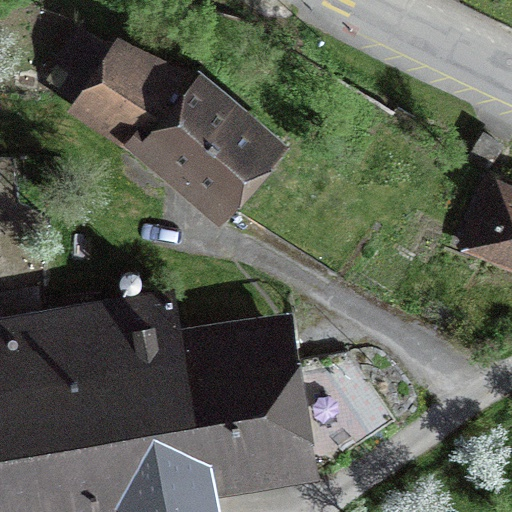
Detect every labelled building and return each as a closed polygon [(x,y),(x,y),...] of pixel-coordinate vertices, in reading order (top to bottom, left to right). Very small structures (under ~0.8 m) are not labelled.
[(196,84),(115,48),(72,111),(133,142),(220,216),(272,149),(196,84)] [(482,130),(474,149),(496,159),(505,140),(482,130)] [(511,184),(487,176),(466,231),(511,248),(511,184)] [(133,285),(137,284),(140,281),(141,278),(142,275),(142,271),(140,268),(138,265),(135,263),(131,263),(127,263),(124,265),(121,268),(120,272),(120,275),(121,279),(123,282),(126,284),(130,285),(133,285)] [(203,511),(199,484),(303,466),(280,330),(168,349),(161,307),(0,333),(0,511),(120,511),(132,510),(132,511),(203,511)]
